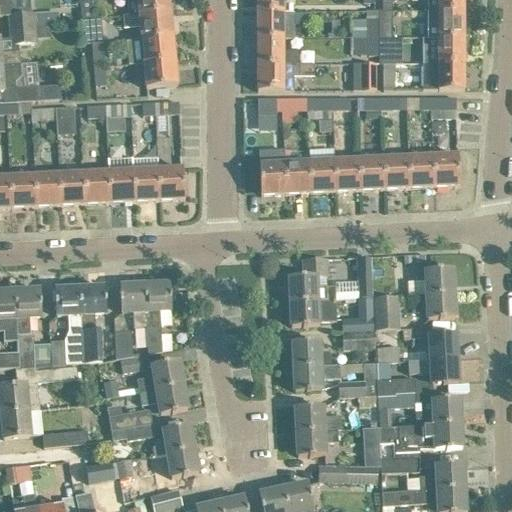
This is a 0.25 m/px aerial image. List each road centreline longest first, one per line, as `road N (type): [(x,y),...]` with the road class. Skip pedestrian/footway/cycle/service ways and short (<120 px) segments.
road 1 (residential): [(508,511),(493,228)]
road 2 (residential): [(493,228),(223,242)]
road 3 (residential): [(223,242),(221,0)]
road 4 (residential): [(493,228),(511,7)]
road 5 (residential): [(242,440),(215,372),(197,243)]
road 6 (residential): [(197,243),(0,256)]
